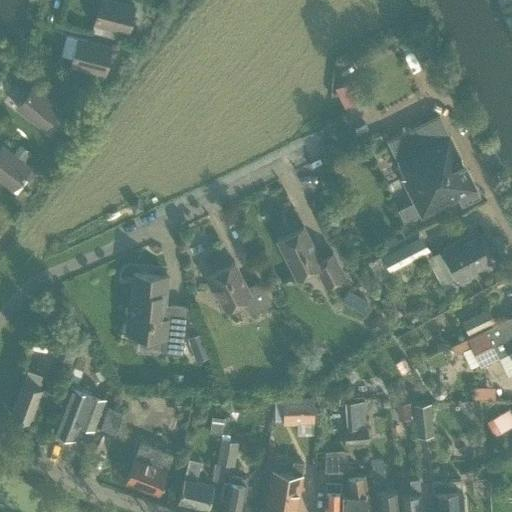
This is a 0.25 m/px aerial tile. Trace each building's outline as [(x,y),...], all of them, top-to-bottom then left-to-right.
[(98,10),(94,24),(98,25),(96,33),(120,40),(122,31),(128,33),(135,6),(112,0),(104,0),(102,11),(98,10)] [(75,51),(71,65),(104,74),(112,47),(82,39),(79,52),(75,51)] [(60,90),(47,79),(38,89),(34,85),(25,97),(28,99),(19,109),(43,129),(60,107),(52,100),(60,90)] [(360,85),(340,96),(349,114),(370,104),(360,85)] [(403,177),(415,201),(398,209),(404,221),(421,213),(422,215),(458,198),(462,205),(480,196),(439,114),(388,140),(405,176),(403,177)] [(20,145),(15,151),(24,158),(29,152),(20,145)] [(0,178),(13,189),(30,167),(6,148),(0,156),(0,178)] [(297,277),(316,267),(326,286),(345,275),(333,252),(321,259),(304,226),(277,240),(297,277)] [(443,250),(430,257),(446,289),(460,282),(477,274),(475,269),(491,260),(475,231),(442,248),(443,250)] [(419,235),(381,254),(390,270),(426,252),(419,235)] [(225,309),(244,299),(251,313),(272,303),(260,281),(248,287),(235,262),(208,275),(225,309)] [(187,270),(187,289),(198,289),(198,270),(187,270)] [(126,332),(127,332),(163,336),(162,351),(182,354),(188,306),(165,304),(168,276),(134,273),(131,302),(129,302),(126,332)] [(345,289),(339,300),(360,312),(366,301),(345,289)] [(477,332),(496,323),(489,308),(471,318),(477,332)] [(369,317),(367,326),(371,333),(383,326),(376,314),(369,317)] [(511,315),(451,344),(456,354),(472,347),(480,365),(498,356),(508,375),(511,372),(511,315)] [(61,331),(51,355),(74,364),(83,340),(61,331)] [(196,359),(210,354),(202,332),(188,337),(196,359)] [(405,358),(397,363),(403,373),(410,368),(405,358)] [(74,368),(70,379),(78,382),(83,371),(74,368)] [(29,369),(12,414),(35,423),(48,390),(38,386),(42,374),(29,369)] [(106,397),(71,384),(54,430),(75,438),(80,424),(94,429),(106,397)] [(436,385),(432,391),(434,396),(440,399),(446,397),(447,391),(446,387),(441,384),(436,385)] [(406,389),(397,390),(399,404),(407,403),(406,389)] [(363,392),(363,403),(373,403),(373,417),(360,416),(359,426),(393,427),(395,394),(363,392)] [(314,421),(314,396),(276,397),(276,421),(314,421)] [(410,403),(398,405),(399,415),(411,413),(410,403)] [(417,436),(434,435),(431,403),(415,404),(417,436)] [(123,412),(108,407),(100,426),(115,431),(123,412)] [(229,434),(223,433),(223,434),(222,438),(218,462),(218,463),(227,464),(235,466),(235,465),(250,468),(253,450),(254,444),(258,425),(260,415),(243,412),(238,441),(228,439),(229,434)] [(223,433),(226,417),(212,415),(210,432),(223,434),(223,433)] [(498,416),(489,422),(493,429),(502,423),(498,416)] [(367,428),(345,430),(346,442),(368,440),(367,428)] [(159,494),(172,459),(174,453),(141,441),(135,457),(125,481),(159,494)] [(347,470),(345,449),(333,450),(326,450),(326,470),(335,471),(335,472),(347,470)] [(383,456),(372,457),(374,479),(385,478),(383,456)] [(189,458),(178,501),(207,508),(213,484),(196,480),(201,461),(189,458)] [(273,470),(266,511),(296,511),(304,462),(294,461),(292,473),(273,470)] [(227,464),(218,463),(218,462),(215,462),(212,479),(224,482),(224,481),(225,481),(227,464)] [(369,511),(364,474),(348,477),(348,483),(341,483),(341,481),(326,481),(326,485),(324,511),(372,511),(373,511),(369,511)] [(230,482),(225,481),(224,481),(224,482),(221,498),(226,499),(224,511),(241,511),(248,479),(231,475),(230,482)] [(409,479),(410,493),(398,495),(400,511),(421,511),(418,478),(409,479)] [(432,481),(433,493),(434,511),(463,511),(461,479),(432,481)] [(378,511),(400,511),(398,495),(398,490),(377,491),(378,511)]
